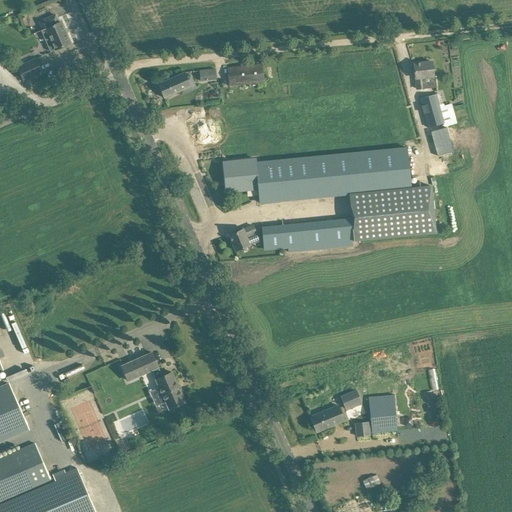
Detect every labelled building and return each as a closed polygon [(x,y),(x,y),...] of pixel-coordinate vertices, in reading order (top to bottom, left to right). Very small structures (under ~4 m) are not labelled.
[(55,14),(39,21),(43,30),(41,30),(50,51),(55,49),(58,48),(59,50),(67,46),(66,45),(70,43),(60,22),(59,23),(55,14)] [(35,58),(17,66),(23,80),(41,72),(35,58)] [(433,76),(433,71),(431,61),(414,63),(415,78),(417,89),(436,87),(435,75),(433,76)] [(264,82),(263,74),(262,64),(227,68),(229,85),(264,82)] [(200,81),(216,79),(215,69),(199,71),(200,81)] [(191,74),(186,76),(184,72),(158,84),(164,98),(190,86),(195,84),(191,74)] [(457,126),(456,123),(451,104),(443,106),(440,93),(420,98),(428,127),(444,123),(444,125),(449,124),(450,127),(457,126)] [(430,186),(411,188),(407,148),(256,162),(256,159),(223,162),(226,191),(258,188),(259,202),(349,194),(352,218),(262,227),(264,249),(354,240),(436,233),(430,186)] [(235,250),(245,246),(250,245),(247,238),(257,234),(253,225),(243,230),(243,229),(238,231),(229,235),(235,250)] [(169,409),(176,406),(185,402),(172,372),(162,376),(158,367),(152,352),(121,366),(128,381),(152,370),(156,379),(155,379),(169,409)] [(0,500),(50,480),(50,479),(34,443),(0,457),(0,441),(28,429),(8,383),(0,386),(0,369),(3,369),(0,362),(0,500)] [(359,404),(354,392),(339,398),(344,410),(359,404)] [(393,395),(368,397),(372,433),(397,431),(395,412),(394,412),(393,395)] [(316,431),(326,427),(343,420),(337,406),(311,417),(316,431)] [(369,434),(368,423),(356,424),(357,436),(369,434)] [(0,511),(95,511),(77,468),(65,473),(64,471),(61,473),(61,474),(50,479),(50,480),(0,500),(0,511)] [(376,474),(362,480),(366,489),(380,483),(376,474)]
